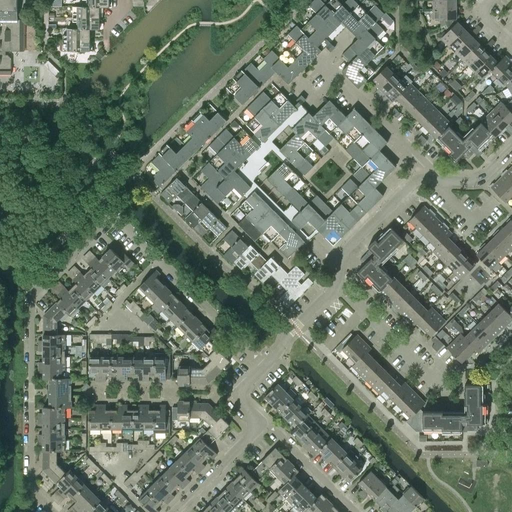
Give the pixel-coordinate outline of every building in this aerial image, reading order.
[(0,0),(0,74),(11,75),(11,58),(8,55),(6,55),(6,51),(24,52),(24,20),(18,20),(17,0),(0,0)] [(318,47),(342,23),(334,15),(325,6),(325,5),(320,0),(313,0),(308,6),(317,14),(300,30),(318,47)] [(342,23),(360,6),(353,0),(347,0),(342,5),(336,0),(330,0),(325,5),(325,6),(334,15),(342,23)] [(433,0),(433,9),(456,9),(456,3),(459,3),(458,0),(433,0)] [(360,6),(342,23),(358,39),(367,30),(375,22),(384,14),(375,5),(367,13),(360,6)] [(73,7),(73,18),(100,18),(100,13),(102,13),(102,7),(82,7),(73,7)] [(459,15),(456,15),(456,9),(433,9),(433,19),(439,19),(442,27),(446,25),(459,20),(459,15)] [(390,18),(386,13),(381,18),(386,22),(390,18)] [(73,18),(73,29),(92,29),(102,29),(102,23),(100,23),(100,18),(73,18)] [(459,20),(446,25),(448,31),(441,38),(448,45),(464,29),(460,25),(462,23),(459,20)] [(367,30),(358,39),(350,47),(359,55),(367,64),(384,47),(375,39),(384,31),(375,22),(367,30)] [(288,51),(297,60),(305,68),(322,51),(318,47),(300,30),(296,26),(288,34),(296,43),(288,51)] [(63,29),(63,40),(90,40),(90,35),(92,35),(92,29),(73,29),(63,29)] [(464,29),(448,45),(455,52),(473,34),(475,36),(478,33),(475,29),(471,33),(470,32),(469,34),(464,29)] [(473,34),(455,52),(462,59),(478,43),(474,39),(475,37),(475,36),(473,34)] [(90,45),(90,40),(63,40),(63,51),(92,51),(92,45),(90,45)] [(325,47),(330,52),(335,48),(329,43),(325,47)] [(478,43),(462,59),(469,66),(486,48),(488,50),(492,46),(488,43),(485,46),(484,46),(482,47),(478,43)] [(486,48),(469,66),(475,72),(491,57),(487,52),(489,51),(488,50),(486,48)] [(263,59),(267,63),(276,72),(288,85),(305,68),(297,60),(288,51),(280,59),(272,51),(263,59)] [(359,55),(341,72),(358,89),(375,72),(367,64),(359,55)] [(498,79),(511,63),(511,61),(511,60),(510,61),(505,56),(500,61),(500,62),(491,71),(498,79)] [(500,61),(498,59),(496,61),(491,57),(475,72),(483,80),(491,71),(500,62),(500,61)] [(242,71),(259,89),(276,72),(267,63),(259,71),(251,63),(242,71)] [(511,63),(498,79),(505,85),(509,80),(511,77),(511,63)] [(386,67),(372,81),(379,88),(393,74),(386,67)] [(234,96),(242,105),(259,89),(242,71),(234,80),(242,88),(234,96)] [(393,74),(379,88),(386,95),(400,81),(393,74)] [(396,98),(407,87),(406,87),(400,81),(386,95),(393,102),(396,99),(396,98)] [(396,99),(403,105),(417,91),(410,84),(406,87),(407,87),(396,98),(396,99)] [(417,91),(403,105),(409,112),(424,98),(417,91)] [(255,100),(280,126),(297,109),(280,92),(271,100),(263,92),(255,100)] [(301,95),(296,101),(300,105),(306,100),(301,95)] [(424,98),(409,112),(416,119),(431,105),(424,98)] [(246,125),(263,143),(280,126),(255,100),(246,109),(254,117),(246,125)] [(346,117),(330,100),(313,117),(330,134),(338,126),(354,142),(345,150),(362,167),(354,175),(362,184),(366,180),(375,188),(396,167),(380,151),(388,143),(355,109),(346,117)] [(494,109),(508,124),(511,120),(511,113),(505,106),(501,102),(494,109)] [(431,105),(416,119),(423,126),(437,111),(431,105)] [(487,116),(503,132),(505,130),(504,128),(508,124),(494,109),(487,116)] [(437,111),(423,126),(430,132),(444,118),(437,111)] [(193,121),(210,138),(226,121),(218,112),(209,121),(201,112),(193,121)] [(313,117),(308,112),(292,129),(297,134),(301,139),(309,146),(317,138),(325,147),(334,138),(330,134),(313,117)] [(500,134),(503,132),(487,116),(480,123),(493,136),(494,138),(499,133),(500,134)] [(449,127),(450,127),(451,125),(444,118),(430,132),(437,139),(449,127)] [(184,146),(193,154),(210,138),(193,121),(184,129),(192,138),(184,146)] [(484,148),(482,146),(493,136),(480,123),(463,141),(475,152),(475,153),(477,155),(484,148)] [(456,162),(463,154),(470,148),(461,139),(450,127),(449,127),(437,139),(447,150),(446,152),(456,162)] [(217,138),(243,163),(259,146),(242,129),(234,137),(226,129),(217,138)] [(313,167),(305,159),(313,150),(301,139),(297,134),(280,151),(304,176),(313,167)] [(226,179),(235,171),(243,163),(217,138),(209,146),(217,154),(209,162),(218,171),(226,179)] [(159,154),(176,171),(193,154),(184,146),(176,154),(168,145),(159,154)] [(470,148),(463,154),(468,159),(475,153),(475,152),(470,148)] [(151,179),(160,188),(176,171),(159,154),(151,162),(159,171),(151,179)] [(226,179),(218,171),(209,162),(200,171),(209,179),(200,187),(209,196),(226,179)] [(292,188),(301,179),(284,163),(267,180),(292,204),(300,196),(292,188)] [(234,204),(251,188),(235,171),(226,179),(209,196),(217,204),(226,196),(234,204)] [(498,181),(511,195),(511,181),(504,173),(502,175),(503,176),(498,181)] [(185,203),(194,195),(177,178),(160,195),(169,203),(177,195),(185,203)] [(316,229),(325,238),(333,229),(341,238),(377,203),(383,197),(375,188),(366,180),(362,184),(360,186),(358,187),(350,179),(341,188),(349,196),(333,212),(324,221),(316,229)] [(505,202),(511,195),(498,181),(494,185),(492,184),(490,187),(505,202)] [(246,233),(272,208),(255,191),(238,208),(246,216),(238,225),(246,233)] [(193,228),(210,211),(194,195),(185,203),(193,211),(185,220),(193,228)] [(308,204),(300,196),(292,204),(300,212),(292,220),(300,229),(308,221),(316,229),(324,221),(333,212),(317,195),(308,204)] [(416,228),(432,212),(430,210),(429,211),(424,206),(409,221),(416,228)] [(280,233),(288,224),(272,208),(246,233),(255,242),(263,233),(271,241),(274,239),(280,233)] [(218,237),(227,228),(210,211),(193,228),(202,237),(210,228),(218,237)] [(423,235),(437,220),(433,216),(434,215),(432,212),(416,228),(423,235)] [(430,241),(445,226),(443,224),(442,225),(437,220),(423,235),(430,241)] [(305,241),(305,240),(288,224),(280,233),(288,242),(280,250),(288,258),(298,248),(305,241)] [(451,234),(447,229),(448,228),(445,226),(430,241),(436,248),(437,248),(449,236),(449,237),(451,234)] [(511,247),(511,235),(504,227),(499,232),(498,231),(496,233),(511,248),(511,247)] [(371,258),(364,265),(357,272),(367,282),(369,281),(379,291),(392,279),(379,265),(403,241),(391,228),(379,239),(378,237),(368,247),(375,254),(371,258)] [(234,262),(248,247),(232,230),(223,239),(231,247),(223,255),(232,264),(234,262)] [(286,239),(280,233),(274,239),(271,241),(277,248),(286,239)] [(511,248),(496,233),(494,235),(495,236),(490,241),(505,255),(511,248)] [(451,238),(449,237),(449,236),(437,248),(436,248),(433,251),(440,258),(454,244),(450,240),(451,238)] [(307,244),(305,241),(298,248),(300,250),(307,244)] [(505,255),(490,241),(486,246),(485,244),(482,247),(498,262),(505,255)] [(447,265),(462,250),(460,247),(459,249),(454,244),(440,258),(447,265)] [(258,270),(267,261),(250,245),(248,247),(234,262),(242,270),(250,262),(258,270)] [(498,262),(482,247),(480,249),(481,250),(476,255),(491,269),(498,262)] [(103,257),(118,272),(126,265),(129,268),(134,263),(124,253),(119,257),(111,249),(103,257)] [(454,272),(468,258),(463,253),(465,252),(462,250),(447,265),(454,272)] [(364,265),(371,258),(367,253),(360,260),(364,265)] [(96,257),(92,261),(109,278),(116,270),(118,272),(103,257),(99,260),(96,257)] [(279,283),(288,274),(271,257),(267,261),(258,270),(254,274),(263,283),(271,275),(279,283)] [(468,258),(454,272),(461,279),(476,264),(474,261),(473,262),(468,258)] [(101,285),(109,278),(92,261),(88,265),(91,268),(88,272),(101,285)] [(296,283),(305,274),(296,266),(288,274),(279,283),(287,291),(279,299),(287,308),(313,283),(308,278),(300,286),(296,283)] [(139,287),(147,295),(160,282),(157,278),(160,275),(156,270),(139,287)] [(93,293),(101,285),(88,272),(84,276),(80,272),(77,276),(93,293)] [(76,283),(72,287),(86,300),(93,293),(77,276),(73,280),(76,283)] [(387,299),(401,284),(394,277),(392,279),(379,291),(378,293),(380,295),(382,294),(387,299)] [(147,295),(155,303),(168,289),(160,282),(147,295)] [(401,284),(387,299),(391,303),(390,304),(392,307),(408,291),(401,284)] [(78,308),(86,300),(72,287),(68,291),(65,288),(61,291),(78,308)] [(155,303),(162,310),(176,297),(168,289),(155,303)] [(70,316),(78,308),(61,291),(57,295),(61,299),(57,302),(67,312),(67,313),(70,316)] [(408,291),(392,307),(394,309),(395,307),(400,312),(415,298),(408,291)] [(162,310),(170,318),(183,305),(176,297),(162,310)] [(415,298),(400,312),(404,316),(403,318),(406,320),(421,305),(415,298)] [(57,322),(67,313),(67,312),(57,302),(43,316),(57,322)] [(492,311),(506,325),(510,321),(511,322),(511,321),(511,317),(507,312),(499,304),(492,311)] [(170,318),(177,326),(191,312),(183,305),(170,318)] [(417,323),(428,312),(427,311),(421,305),(406,320),(408,322),(409,321),(414,326),(417,323)] [(420,328),(423,330),(438,315),(431,307),(427,311),(428,312),(417,323),(421,327),(420,328)] [(485,317),(500,333),(502,331),(501,330),(506,325),(492,311),(485,317)] [(177,326),(185,333),(198,320),(191,312),(177,326)] [(438,315),(423,330),(425,332),(426,331),(431,336),(445,322),(438,315)] [(57,335),(57,322),(43,316),(43,335),(57,335)] [(478,324),(492,339),(497,334),(498,335),(500,333),(485,317),(478,324)] [(185,333),(193,341),(206,328),(198,320),(185,333)] [(471,331),(486,347),(489,344),(488,343),(492,339),(478,324),(471,331)] [(193,341),(203,352),(211,343),(209,341),(217,332),(213,328),(210,331),(206,328),(193,341)] [(483,348),(484,349),(486,347),(471,331),(465,337),(464,338),(475,349),(478,353),(483,348)] [(351,333),(335,349),(339,353),(343,350),(349,357),(364,342),(356,335),(354,337),(351,333)] [(475,349),(464,338),(465,337),(461,334),(454,341),(470,357),(472,355),(471,353),(475,349)] [(65,346),(65,335),(57,335),(43,335),(43,341),(39,341),(38,346),(65,346)] [(438,340),(434,344),(431,347),(437,352),(443,345),(438,340)] [(470,357),(454,341),(447,348),(461,363),(466,358),(467,359),(470,357)] [(356,364),(367,353),(371,349),(364,342),(349,357),(356,363),(356,364)] [(203,352),(208,357),(211,360),(212,360),(221,370),(230,362),(211,343),(203,352)] [(65,346),(38,346),(38,351),(43,351),(43,357),(65,357),(65,346)] [(170,381),(170,364),(170,353),(155,353),(155,357),(154,357),(154,376),(160,376),(160,381),(170,381)] [(352,366),(360,374),(374,359),(367,353),(356,364),(356,363),(352,366)] [(38,362),(38,367),(65,368),(65,357),(43,357),(43,362),(38,362)] [(100,381),(100,357),(89,357),(89,376),(95,376),(95,381),(100,381)] [(111,357),(100,357),(100,381),(106,381),(106,376),(111,376),(111,357)] [(111,357),(111,376),(117,376),(117,381),(122,381),(122,357),(111,357)] [(133,357),(122,357),(122,381),(127,381),(127,376),(133,376),(133,357)] [(144,357),(133,357),(133,376),(138,376),(138,381),(144,381),(144,357)] [(154,357),(144,357),(144,381),(149,381),(149,376),(154,376),(154,357)] [(374,359),(360,374),(366,381),(381,366),(374,359)] [(212,360),(211,360),(202,369),(208,383),(221,370),(212,360)] [(178,385),(189,385),(189,367),(178,366),(178,385)] [(381,366),(366,381),(373,387),(387,373),(381,366)] [(50,379),(71,378),(65,378),(65,368),(38,367),(38,373),(43,373),(43,379),(50,379)] [(190,383),(208,383),(202,369),(190,369),(190,367),(189,367),(189,385),(190,385),(190,383)] [(387,373),(373,387),(380,394),(394,380),(387,373)] [(60,390),(71,390),(71,378),(50,379),(50,389),(48,389),(48,395),(48,396),(60,396),(60,395),(60,390)] [(401,387),(400,386),(394,380),(380,394),(387,401),(390,398),(401,387)] [(390,398),(397,404),(411,390),(404,383),(400,386),(401,387),(390,398)] [(283,395),(286,392),(278,384),(264,397),(272,405),(283,395)] [(467,405),(467,414),(467,424),(467,431),(477,431),(477,424),(487,424),(487,404),(482,404),(482,385),(465,385),(465,405),(467,405)] [(48,397),(50,397),(50,407),(65,407),(71,407),(71,396),(71,395),(71,390),(60,390),(60,395),(60,396),(48,396),(48,397)] [(418,397),(411,390),(397,404),(404,411),(418,397)] [(283,395),(272,405),(280,413),(293,399),(286,392),(283,395)] [(404,411),(410,417),(411,418),(420,409),(425,404),(418,397),(404,411)] [(293,399),(280,413),(287,420),(301,407),(293,399)] [(178,420),(189,420),(189,401),(178,401),(178,420)] [(190,418),(202,418),(208,404),(190,404),(190,401),(189,401),(189,420),(190,420),(190,418)] [(202,418),(211,427),(212,427),(221,417),(208,404),(202,418)] [(100,429),(100,405),(95,405),(95,410),(89,410),(89,429),(100,429)] [(100,429),(111,429),(111,410),(106,410),(106,405),(100,405),(100,429)] [(111,410),(111,429),(122,429),(122,405),(117,405),(117,410),(111,410)] [(127,405),(122,405),(122,429),(133,429),(133,410),(127,410),(127,405)] [(138,410),(133,410),(133,429),(143,429),(143,405),(138,405),(138,410)] [(149,405),(143,405),(143,429),(154,429),(154,410),(149,410),(149,405)] [(170,410),(165,410),(165,405),(160,405),(160,410),(154,410),(154,429),(154,433),(170,433),(170,423),(170,410)] [(65,407),(50,407),(43,407),(43,413),(38,413),(38,418),(65,418),(65,407)] [(308,415),(312,411),(308,407),(306,407),(304,407),(303,409),(301,407),(287,420),(295,428),(309,415),(308,415)] [(462,432),(462,424),(462,414),(443,414),(443,412),(423,412),(420,409),(411,418),(410,417),(406,422),(416,432),(423,432),(423,429),(442,429),(442,432),(462,432)] [(290,433),(298,440),(316,422),(309,415),(295,428),(290,433)] [(208,430),(203,435),(211,444),(229,425),(221,417),(212,427),(211,427),(208,430)] [(43,424),(43,429),(65,429),(65,418),(38,418),(38,424),(43,424)] [(298,440),(306,448),(324,430),(316,422),(298,440)] [(38,435),(38,440),(65,440),(65,429),(43,429),(43,435),(38,435)] [(314,456),(318,452),(332,438),(324,430),(306,448),(314,456)] [(217,455),(209,447),(208,446),(211,444),(203,435),(192,446),(206,459),(209,455),(213,459),(217,455)] [(326,459),(339,446),(332,438),(318,452),(326,459)] [(57,451),(65,451),(65,440),(38,440),(38,445),(43,445),(43,451),(57,451)] [(202,463),(206,459),(192,446),(185,453),(201,470),(205,466),(202,463)] [(339,446),(326,459),(334,467),(347,454),(339,446)] [(270,469),(283,456),(275,448),(258,465),(266,473),(270,469)] [(43,470),(57,464),(57,451),(43,451),(43,470)] [(197,474),(201,470),(185,453),(177,461),(190,474),(194,470),(197,474)] [(347,454),(334,467),(341,475),(354,461),(347,454)] [(277,477),(291,463),(283,456),(270,469),(277,477)] [(186,478),(190,474),(177,461),(169,469),(186,485),(190,482),(186,478)] [(354,461),(341,475),(349,483),(362,469),(354,461)] [(285,484),(294,475),(298,471),(291,463),(277,477),(285,484)] [(57,484),(66,474),(66,473),(57,464),(43,470),(57,484)] [(258,465),(251,472),(259,480),(266,473),(258,465)] [(258,483),(249,474),(241,466),(237,470),(241,474),(237,478),(250,491),(258,483)] [(182,489),(186,485),(169,469),(162,476),(175,490),(179,486),(182,489)] [(61,495),(77,478),(70,470),(66,473),(66,474),(57,484),(60,488),(57,491),(61,495)] [(360,497),(378,479),(370,471),(358,483),(364,489),(362,491),(360,491),(357,494),(360,497)] [(286,499),(302,483),(294,475),(285,484),(279,491),(286,499)] [(171,493),(175,490),(162,476),(154,484),(171,501),(174,497),(171,493)] [(85,486),(77,478),(61,495),(65,499),(68,495),(72,499),(85,486)] [(250,491),(237,478),(229,485),(242,499),(250,491)] [(374,500),(386,487),(378,479),(360,497),(363,500),(366,497),(366,495),(368,494),(374,500)] [(294,506),(309,491),(302,483),(286,499),(294,506)] [(167,504),(171,501),(154,484),(146,491),(160,505),(163,501),(167,504)] [(242,499),(229,485),(221,493),(235,506),(242,499)] [(385,511),(388,510),(389,511),(410,511),(416,507),(403,494),(400,497),(396,493),(399,490),(394,485),(389,490),(386,487),(374,500),(381,507),(380,509),(381,508),(385,511)] [(93,493),(85,486),(72,499),(76,503),(72,506),(76,510),(93,493)] [(403,494),(416,507),(424,499),(411,486),(403,494)] [(156,509),(160,505),(146,491),(138,499),(150,511),(159,511),(156,509)] [(304,511),(308,508),(308,507),(317,498),(309,491),(294,506),(299,511),(304,511)] [(89,511),(100,501),(93,493),(76,510),(77,511),(81,511),(83,510),(84,511),(89,511)] [(229,511),(235,506),(221,493),(214,500),(225,511),(229,511)] [(312,511),(319,511),(329,502),(321,494),(308,507),(308,508),(312,511)] [(225,511),(214,500),(206,508),(210,511),(225,511)] [(104,511),(108,508),(100,501),(89,511),(104,511)] [(334,511),(337,509),(329,502),(319,511),(334,511)]
